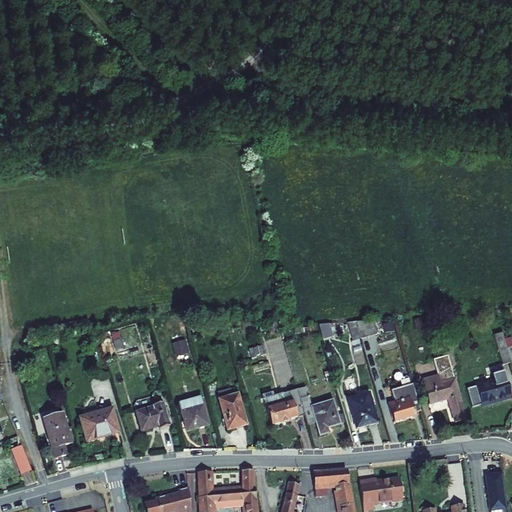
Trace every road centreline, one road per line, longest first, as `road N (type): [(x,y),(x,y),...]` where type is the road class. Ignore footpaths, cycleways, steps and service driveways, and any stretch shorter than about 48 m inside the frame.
road 1 (track): [(511,139),(277,131),(184,115),(71,0)]
road 2 (residential): [(472,445),(193,461),(110,474)]
road 3 (track): [(0,150),(184,115),(230,87),(281,0)]
